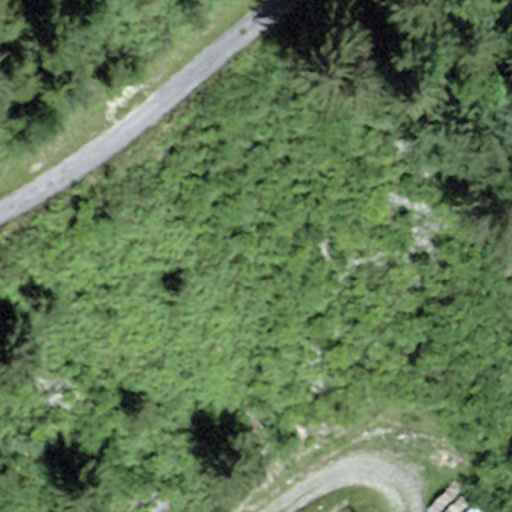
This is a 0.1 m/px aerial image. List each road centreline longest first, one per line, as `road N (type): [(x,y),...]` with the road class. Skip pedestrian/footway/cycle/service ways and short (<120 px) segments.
road 1 (track): [(0,211),(126,130),(283,0)]
road 2 (track): [(276,511),(320,482),(366,470),(395,484),(409,511)]
